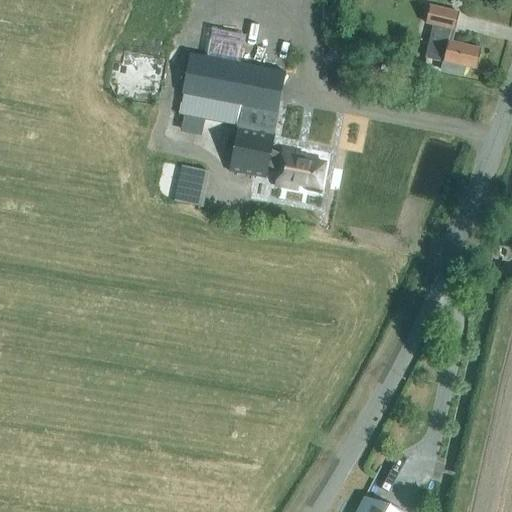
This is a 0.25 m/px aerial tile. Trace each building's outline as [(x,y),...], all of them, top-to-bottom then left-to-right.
[(433,25),(426,59),(443,63),(441,71),(462,76),(464,66),(476,68),(480,51),(464,47),(465,45),(450,41),(453,30),(455,30),(459,13),(430,6),(426,24),(433,25)] [(266,178),(286,72),(190,54),(179,113),(242,125),(234,171),(266,178)] [(319,193),(325,162),(302,157),(303,153),(283,148),(275,184),(297,188),(298,183),(308,185),(307,190),(319,193)] [(201,207),(209,171),(182,165),(175,201),(201,207)] [(395,511),(365,496),(356,511),(395,511)]
